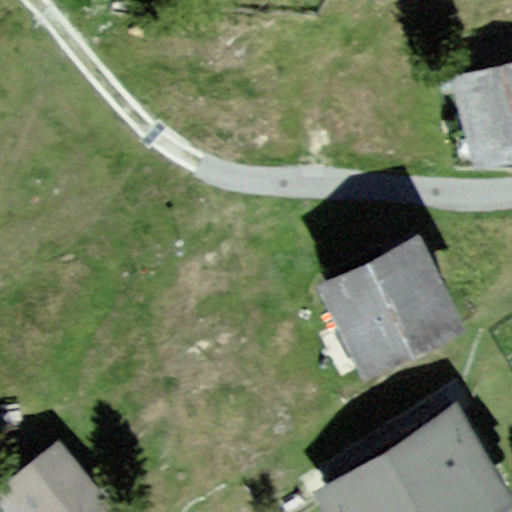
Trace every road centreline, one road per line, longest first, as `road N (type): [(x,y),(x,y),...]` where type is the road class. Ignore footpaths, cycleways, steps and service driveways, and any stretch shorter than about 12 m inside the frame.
road 1 (residential): [(511,189),(472,194),(313,182),(202,162)]
road 2 (track): [(202,162),(141,123),(37,0)]
road 3 (track): [(313,182),(320,75),(364,0)]
